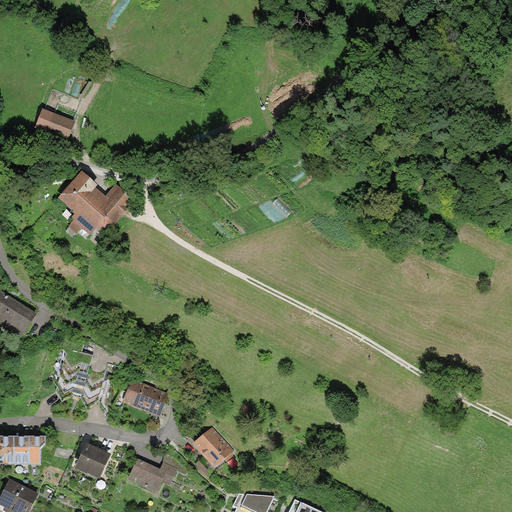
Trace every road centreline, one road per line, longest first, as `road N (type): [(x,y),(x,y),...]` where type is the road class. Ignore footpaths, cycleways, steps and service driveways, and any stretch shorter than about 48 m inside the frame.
road 1 (residential): [(0,250),(41,306),(80,321),(157,373),(177,399),(173,428),(151,439),(55,422),(0,423)]
road 2 (residential): [(146,181),(267,142),(435,0)]
road 3 (residential): [(146,181),(42,159),(23,163),(0,190)]
